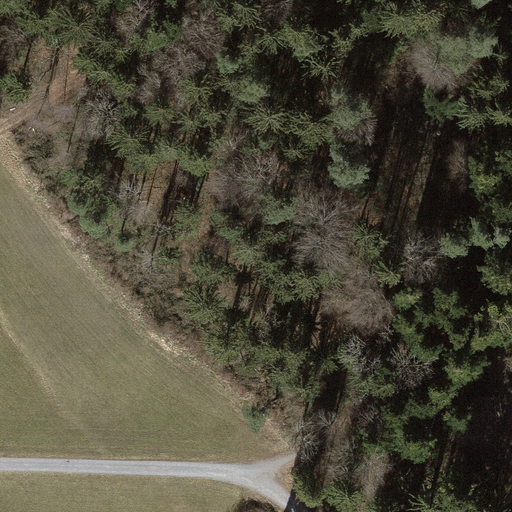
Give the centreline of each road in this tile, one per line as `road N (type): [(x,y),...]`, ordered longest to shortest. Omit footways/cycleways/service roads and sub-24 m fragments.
road 1 (track): [(303,511),(277,493),(208,469),(0,462)]
road 2 (track): [(0,120),(104,56),(231,0)]
